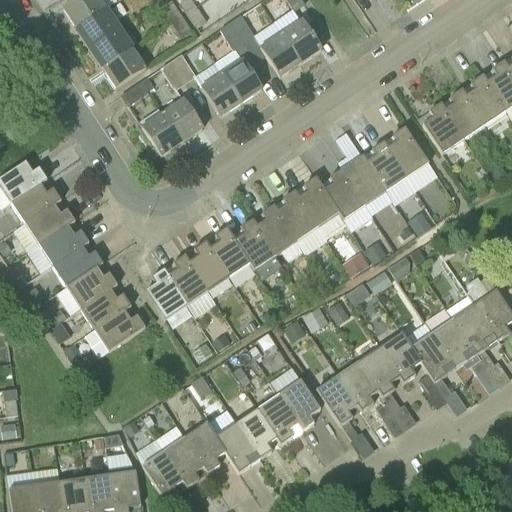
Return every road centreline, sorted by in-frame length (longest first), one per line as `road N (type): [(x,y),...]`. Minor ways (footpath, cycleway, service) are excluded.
road 1 (residential): [(144,203),(194,189),(479,0)]
road 2 (residential): [(269,511),(315,484),(375,469),(511,400)]
road 3 (residential): [(144,203),(125,192),(0,0)]
